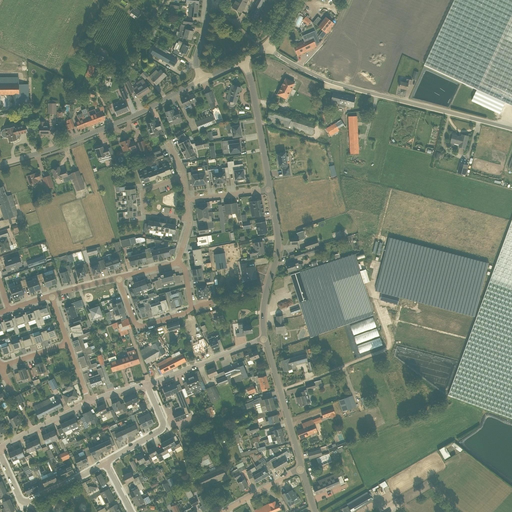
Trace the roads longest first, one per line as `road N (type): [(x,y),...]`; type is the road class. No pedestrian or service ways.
road 1 (unclassified): [(511,131),(310,75),(266,41)]
road 2 (tertiary): [(0,164),(128,118),(198,81)]
road 3 (residential): [(281,389),(390,347),(375,300)]
road 4 (residential): [(118,279),(128,312),(148,324),(195,310),(181,262)]
road 5 (unclassified): [(267,338),(263,303),(279,236),(271,189)]
road 6 (residential): [(105,461),(21,501),(0,454)]
road 7 (unclassified): [(271,189),(241,59)]
road 8 (residential): [(145,382),(267,338)]
